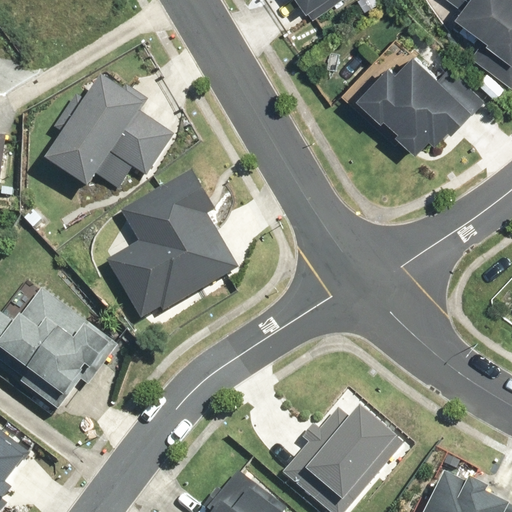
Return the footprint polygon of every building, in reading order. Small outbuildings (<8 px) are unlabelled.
[(300,0),(309,13),(328,0),(300,0)] [(511,0),(452,0),(464,9),(458,16),(485,37),(470,56),(511,89),(511,87),(511,0)] [(391,65),(360,96),(418,151),(431,138),(438,144),(452,130),(455,133),(487,100),(452,66),(441,77),(417,53),(398,72),(391,65)] [(65,134),(47,160),(89,189),(98,176),(119,189),(133,169),(148,178),(177,135),(140,110),(146,101),(127,88),(125,90),(104,76),(87,101),(78,95),(56,128),(65,134)] [(216,211),(194,171),(122,212),(141,244),(109,261),(143,320),(172,304),(174,306),(240,269),(209,215),(216,211)] [(5,216),(0,215),(0,238),(11,219),(5,216)] [(3,314),(0,317),(0,362),(62,411),(115,344),(44,289),(16,324),(3,314)] [(311,443),(285,474),(330,511),(347,511),(406,444),(363,408),(353,420),(340,409),(323,430),(315,424),(304,437),(311,443)] [(0,511),(2,511),(12,499),(7,495),(15,485),(7,479),(30,448),(0,425),(0,511)] [(284,511),(288,508),(239,471),(224,491),(219,487),(204,507),(210,511),(208,511),(284,511)] [(469,485),(447,474),(432,502),(423,498),(415,511),(511,511),(511,506),(489,495),(491,490),(472,480),(469,485)]
